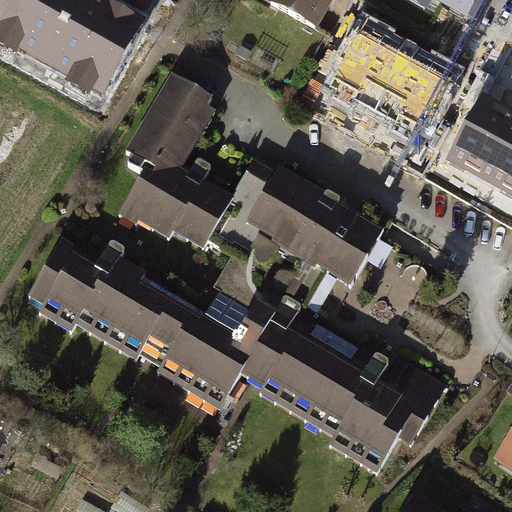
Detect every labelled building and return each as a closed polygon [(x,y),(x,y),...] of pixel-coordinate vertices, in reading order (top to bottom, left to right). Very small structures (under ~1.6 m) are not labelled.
[(149,23),(108,0),(5,0),(0,9),(0,38),(107,98),(149,23)] [(263,0),(261,4),(315,35),(335,0),(263,0)] [(398,0),(424,15),(432,1),(465,20),(476,0),(398,0)] [(434,59),(386,33),(358,83),(428,121),(453,76),(431,64),(434,59)] [(239,262),(234,269),(298,306),(304,295),(306,296),(321,270),(352,288),(383,236),(346,215),(346,216),(336,210),(341,202),(327,194),(323,201),(278,175),(277,177),(254,164),(232,201),(203,184),(212,169),(198,160),(189,176),(181,172),(186,163),(184,163),(212,114),(215,116),(216,114),(207,109),(212,101),(178,81),(127,167),(140,174),(141,173),(145,176),(124,211),(141,221),(143,218),(173,236),(177,228),(207,245),(208,244),(239,262)] [(511,195),(511,112),(487,98),(452,162),(511,195)] [(406,428),(419,435),(447,388),(400,361),(388,383),(381,379),(390,364),(377,356),(374,360),(299,316),(303,309),(298,306),(234,269),(225,285),(226,286),(221,296),(219,295),(207,315),(120,264),(127,253),(112,245),(97,271),(83,263),(87,257),(63,243),(34,292),(49,300),(45,308),(77,327),(81,320),(156,364),(161,357),(167,360),(160,373),(222,410),(247,369),(253,372),(249,379),(339,432),(333,444),(380,472),(406,428)] [(511,446),(499,467),(511,475),(511,446)] [(439,511),(418,498),(409,511),(439,511)]
